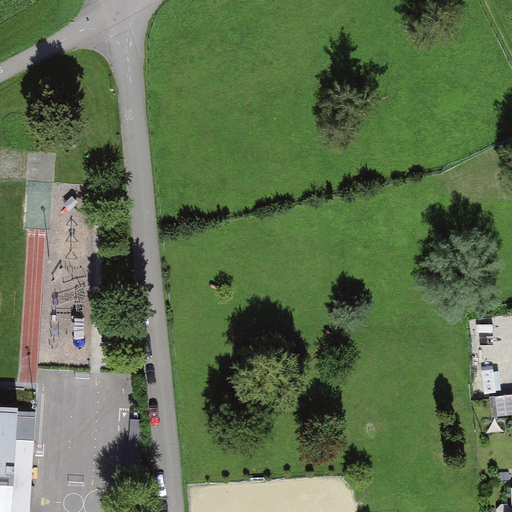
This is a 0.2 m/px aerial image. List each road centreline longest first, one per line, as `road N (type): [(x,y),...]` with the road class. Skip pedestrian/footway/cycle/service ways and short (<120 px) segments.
road 1 (unclassified): [(175,511),(122,10)]
road 2 (residential): [(0,77),(122,10)]
